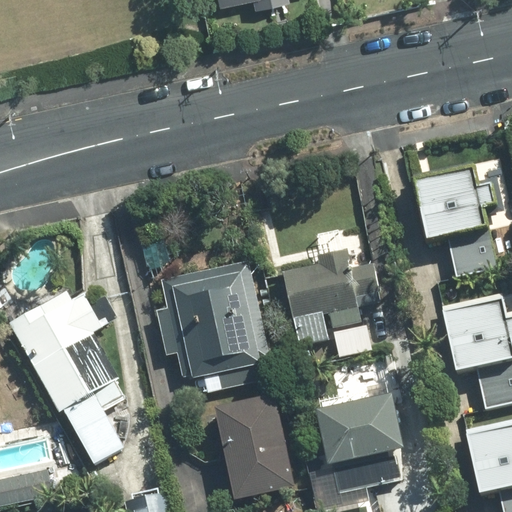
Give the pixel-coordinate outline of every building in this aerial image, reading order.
[(430,239),(449,235),(457,272),(457,275),(497,267),(484,207),(497,204),(493,184),(479,188),(475,168),(417,181),(430,239)] [(161,238),(141,244),(150,272),(170,265),(161,238)] [(321,266),(285,273),(301,345),(328,339),(323,314),(331,313),(334,327),(361,322),(357,307),(380,302),(372,265),(350,270),(347,252),(319,257),(321,266)] [(260,360),(269,358),(248,263),(164,281),(170,310),(159,313),(169,356),(179,353),(184,377),(193,375),(197,394),(260,380),(257,365),(261,364),(260,360)] [(61,414),(66,411),(95,463),(123,448),(103,412),(125,400),(115,381),(118,379),(93,333),(104,327),(86,296),(74,303),(68,293),(12,324),(61,414)] [(459,372),(478,368),(486,405),(486,408),(511,401),(511,319),(508,320),(504,301),(447,314),(459,372)] [(295,487),(275,396),(217,409),(218,413),(201,417),(206,438),(223,435),(237,499),(295,487)] [(404,479),(404,448),(393,396),(320,412),(331,465),(334,465),(340,492),(404,479)] [(511,511),(511,427),(469,437),(482,495),(501,491),(505,511),(511,511)] [(48,471),(0,481),(0,506),(53,495),(48,471)] [(170,511),(168,495),(128,502),(129,511),(170,511)]
